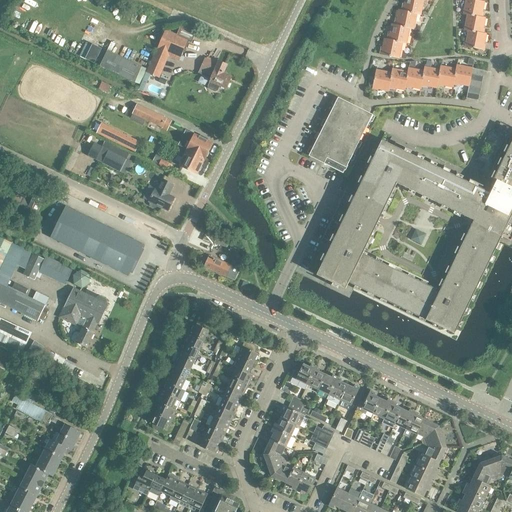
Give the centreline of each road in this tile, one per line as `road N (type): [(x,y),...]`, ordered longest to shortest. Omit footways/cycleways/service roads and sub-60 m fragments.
road 1 (tertiary): [(56,511),(154,291),(176,278)]
road 2 (residential): [(489,108),(364,101),(369,54),(391,0)]
road 3 (tertiary): [(500,422),(297,328)]
road 4 (unclassified): [(182,238),(0,149)]
road 5 (unclassified): [(182,238),(270,63)]
road 6 (unclassified): [(243,470),(238,451),(297,328)]
road 7 (unclassified): [(307,511),(339,443),(391,467)]
road 8 (tertiary): [(297,328),(176,278)]
